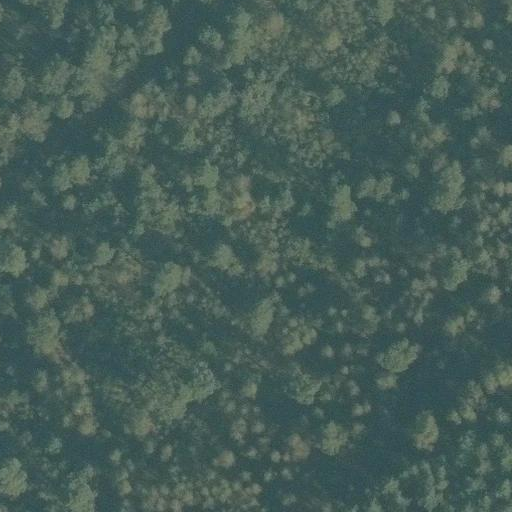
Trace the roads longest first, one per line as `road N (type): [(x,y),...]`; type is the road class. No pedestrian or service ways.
road 1 (track): [(214,0),(0,181)]
road 2 (track): [(308,511),(511,337)]
